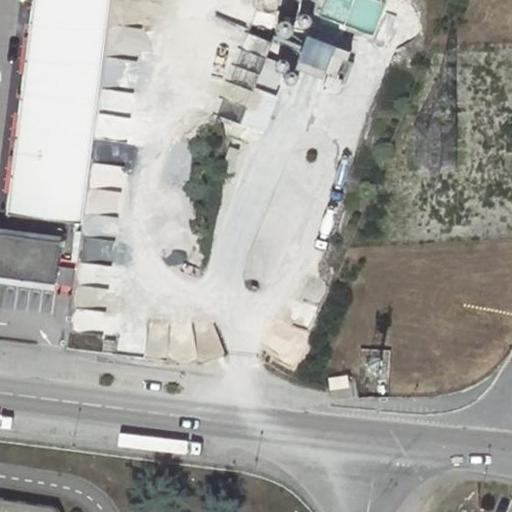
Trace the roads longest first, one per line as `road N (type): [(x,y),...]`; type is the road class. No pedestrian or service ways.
road 1 (unknown): [(261,314),(167,282),(161,264),(158,242),(207,0)]
road 2 (secondary): [(375,443),(0,392)]
road 3 (secondary): [(511,455),(375,443)]
